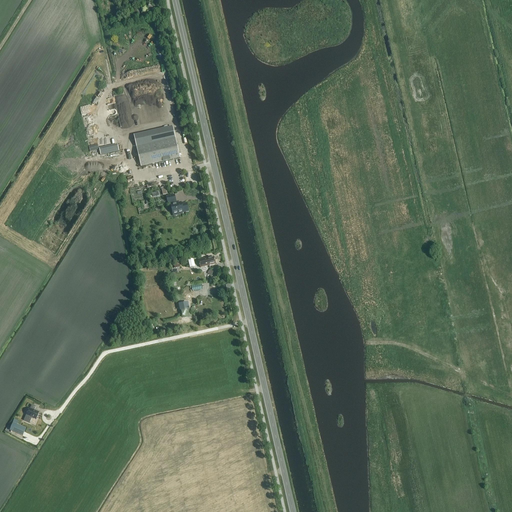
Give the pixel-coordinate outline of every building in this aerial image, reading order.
[(180,158),(173,129),(134,138),(141,167),(180,158)] [(168,205),(176,203),(175,195),(166,197),(168,205)] [(182,205),(181,203),(170,205),(173,217),(183,215),(183,214),(189,213),(187,204),(182,205)] [(203,259),(198,260),(200,268),(205,267),(216,265),(214,257),(208,259),(208,258),(203,259)] [(27,416),(24,421),(30,423),(32,418),(36,420),(39,413),(34,411),(36,407),(32,405),(30,409),(27,416)] [(15,420),(10,431),(23,436),(26,429),(17,425),(19,421),(15,420)]
